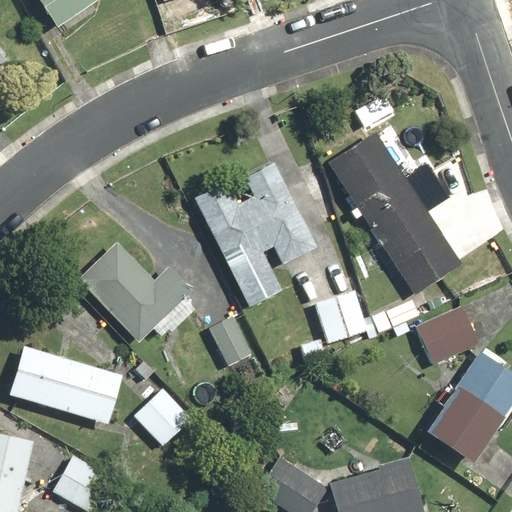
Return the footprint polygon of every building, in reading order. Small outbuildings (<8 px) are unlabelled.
[(30,0),(50,28),(90,0),(30,0)] [(369,128),(321,159),(412,297),(460,265),(369,128)] [(219,180),(186,197),(242,306),(275,289),(255,250),(267,244),(276,264),(313,245),(268,160),(237,176),(247,194),(231,202),(219,180)] [(313,166),(296,174),(309,203),(326,196),(313,166)] [(111,240),(71,276),(131,341),(186,291),(163,265),(147,280),(111,240)] [(327,355),(323,343),(364,330),(351,289),(310,303),(320,334),(294,342),(301,364),(327,355)] [(457,305),(411,327),(429,365),(475,343),(457,305)] [(247,357),(229,316),(204,328),(223,369),(247,357)] [(16,343),(1,393),(99,422),(114,372),(16,343)] [(511,376),(474,349),(417,427),(462,460),(511,391),(511,376)] [(188,419),(155,386),(125,415),(157,448),(188,419)] [(0,511),(12,511),(27,440),(0,434),(0,511)] [(69,453),(46,491),(80,511),(87,511),(108,476),(69,453)] [(372,466),(321,480),(329,511),(414,511),(399,455),(371,463),(372,466)] [(304,511),(320,487),(275,458),(251,494),(279,511),(304,511)]
